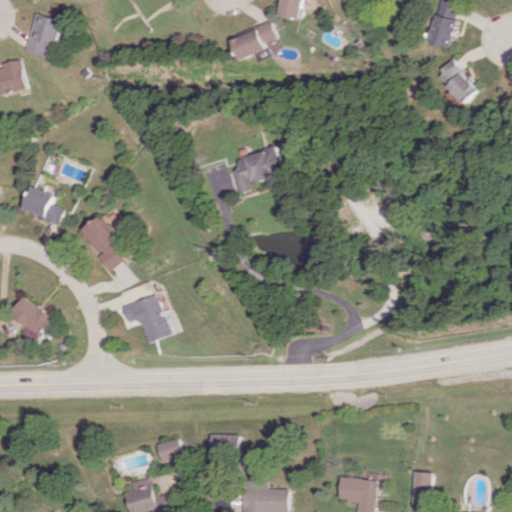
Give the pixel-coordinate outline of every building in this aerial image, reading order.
[(306,18),(308,0),(285,0),(283,15),(306,18)] [(456,46),(462,19),(458,19),(462,3),(447,0),(441,0),(433,41),(456,46)] [(63,42),(68,20),(39,13),(30,52),(50,56),(53,40),(63,42)] [(272,41),(284,38),(279,22),(239,34),(247,59),(275,50),(272,41)] [(0,68),(0,91),(0,93),(30,89),(26,59),(5,62),(6,68),(0,68)] [(485,89),(457,59),(442,74),(470,103),(485,89)] [(241,157),(244,168),(236,170),(243,194),(260,189),(258,182),(286,174),(279,147),(241,157)] [(66,223),(71,209),(57,203),(60,194),(36,185),(27,209),(66,223)] [(117,246),(125,239),(105,216),(86,232),(117,270),(128,260),(117,246)] [(151,342),(175,334),(161,293),(126,306),(132,321),(143,318),(151,342)] [(14,315),(45,336),(58,317),(27,296),(14,315)] [(243,434),(213,434),(213,452),(243,453),(243,434)] [(187,455),(182,437),(160,443),(165,461),(187,455)] [(436,472),(418,470),(415,503),(433,505),(436,472)] [(377,511),(381,479),(343,476),(341,499),(361,501),(359,511),(377,511)] [(133,511),(163,511),(176,510),(172,493),(156,496),(152,477),(132,481),(134,490),(129,491),(133,511)] [(291,488),(268,488),(268,480),(246,480),(245,511),(271,511),(272,511),(291,511),(291,488)]
